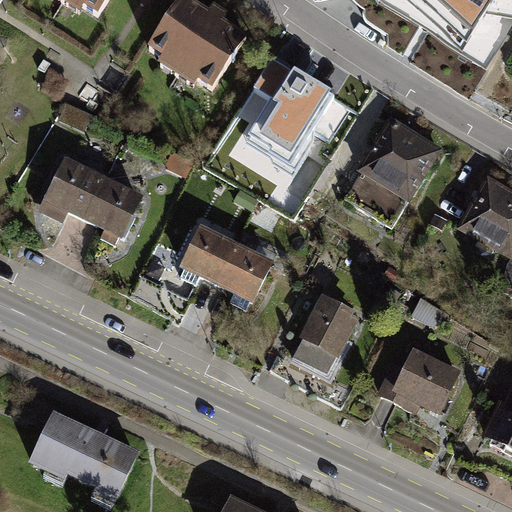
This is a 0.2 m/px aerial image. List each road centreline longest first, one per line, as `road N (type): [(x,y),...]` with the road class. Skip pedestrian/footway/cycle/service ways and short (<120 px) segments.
road 1 (secondary): [(0,303),(441,511)]
road 2 (residential): [(309,0),(511,139)]
